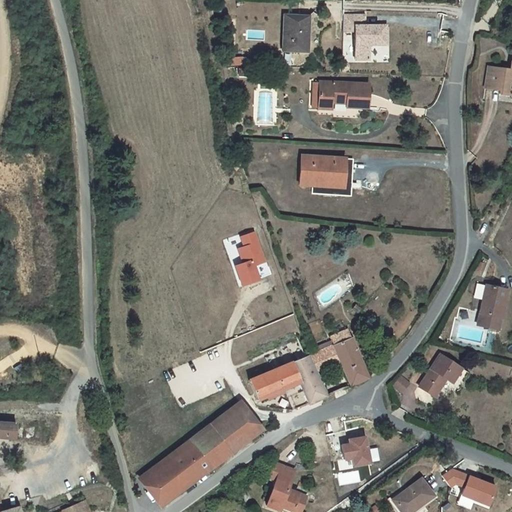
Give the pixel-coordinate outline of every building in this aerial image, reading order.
[(281,52),(307,53),(309,16),(283,15),(281,52)] [(368,48),(371,45),(386,45),(385,33),(381,33),(381,26),(364,26),(364,16),(343,16),(342,32),(355,32),(355,60),(368,60),(368,48)] [(241,58),(225,59),(226,67),(242,65),(241,58)] [(509,70),(502,70),(487,68),(485,88),(499,91),(499,94),(511,95),(511,62),(510,62),(509,68),(509,70)] [(367,109),(368,85),(319,83),(319,84),(318,108),(318,109),(330,109),(330,103),(346,104),(345,108),(367,109)] [(311,194),(350,196),(352,160),(301,156),(299,185),(311,185),(311,194)] [(234,265),(241,285),(257,279),(252,265),(263,262),(252,232),(239,236),(243,246),(237,248),(242,262),(234,265)] [(485,286),(477,326),(497,331),(504,301),(506,291),(485,286)] [(332,345),(338,360),(349,386),(367,378),(366,375),(347,330),(329,338),(332,345)] [(314,371),(338,360),(332,345),(308,356),(314,371)] [(314,371),(308,356),(292,362),(300,382),(309,404),(325,397),(314,371)] [(460,369),(440,356),(419,388),(433,397),(445,379),(451,383),(460,369)] [(275,369),(247,381),(256,401),(284,390),(300,382),(292,362),(275,369)] [(393,385),(401,393),(408,384),(400,377),(393,385)] [(239,406),(188,445),(207,471),(258,432),(239,406)] [(21,422),(0,421),(0,436),(20,438),(21,422)] [(342,440),(346,459),(354,457),(356,466),(374,462),(368,435),(342,440)] [(207,471),(188,445),(142,480),(161,505),(207,471)] [(291,510),(298,493),(287,489),(293,471),(273,464),(268,478),(274,481),(265,506),(278,511),(280,506),(291,510)] [(342,484),(359,482),(357,471),(341,473),(342,484)] [(408,511),(431,496),(419,480),(391,501),(399,511),(408,511)] [(291,510),(295,511),(299,511),(305,497),(298,493),(291,510)] [(86,511),(82,502),(60,511),(86,511)]
